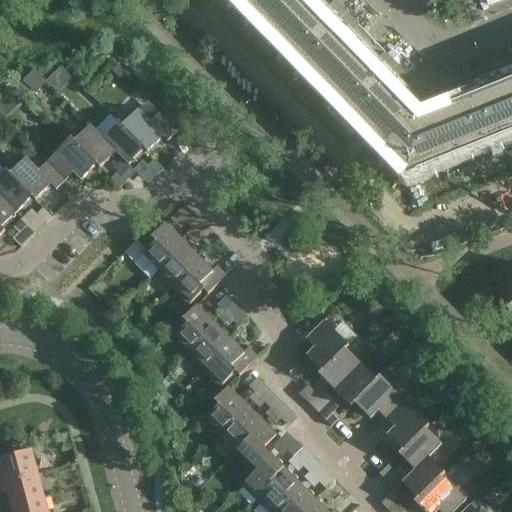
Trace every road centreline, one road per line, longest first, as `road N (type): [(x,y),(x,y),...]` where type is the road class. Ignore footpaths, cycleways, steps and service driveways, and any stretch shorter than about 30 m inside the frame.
road 1 (residential): [(371,511),(366,490),(311,436),(304,411),(268,372),(287,340),(231,283),(254,258),(181,186),(150,200),(88,202),(25,263),(0,270)]
road 2 (residential): [(133,511),(102,404),(81,374),(33,341),(0,336)]
road 3 (residential): [(388,0),(440,43),(511,23)]
